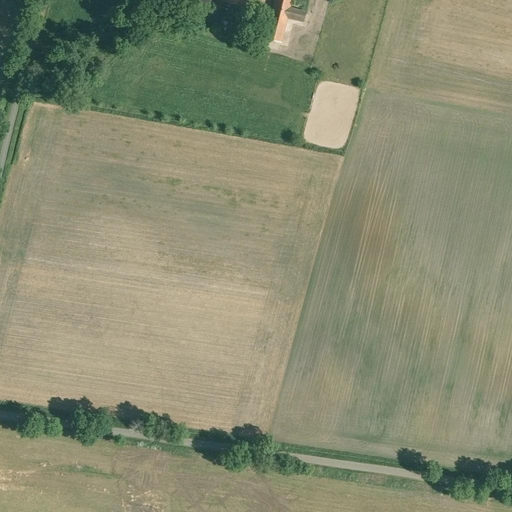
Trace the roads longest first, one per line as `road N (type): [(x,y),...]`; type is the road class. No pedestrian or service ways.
road 1 (unclassified): [(0,414),(511,489)]
road 2 (unclassified): [(39,0),(0,161)]
